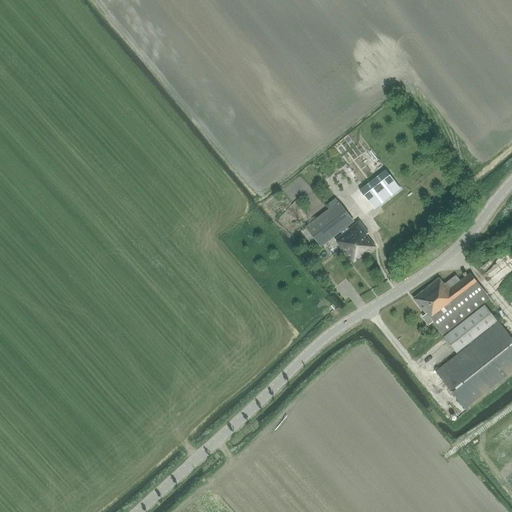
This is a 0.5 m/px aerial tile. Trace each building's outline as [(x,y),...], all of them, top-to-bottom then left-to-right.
[(386,169),(359,190),(367,200),(383,187),(389,195),(399,187),(386,169)] [(321,247),(349,225),(353,221),(338,202),(306,227),(321,247)] [(405,205),(378,224),(389,240),(416,221),(405,205)] [(355,224),(346,231),(364,255),(369,251),(368,250),(374,245),(366,235),(369,233),(359,221),(355,224)] [(353,263),(364,255),(346,231),(335,240),(353,263)] [(479,268),(492,259),(489,255),(476,265),(479,268)] [(414,298),(426,314),(423,317),(430,325),(432,322),(442,335),(490,298),(470,273),(460,281),(456,275),(444,284),(439,278),(414,298)] [(485,305),(444,337),(457,353),(497,321),(485,305)] [(467,411),(511,375),(511,338),(499,322),(436,372),(467,411)]
